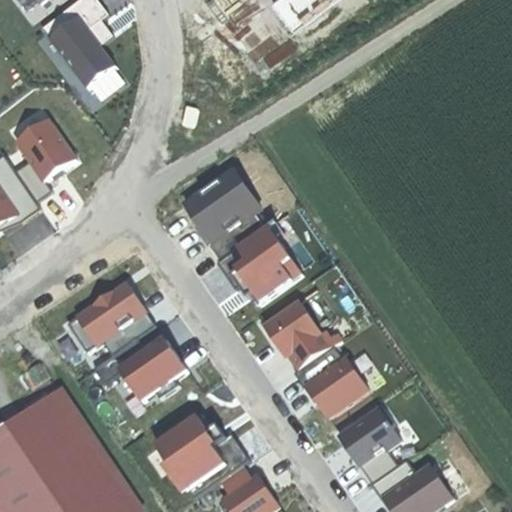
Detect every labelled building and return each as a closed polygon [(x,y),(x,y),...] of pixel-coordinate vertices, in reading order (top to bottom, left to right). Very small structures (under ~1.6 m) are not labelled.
[(111,15),(99,0),(84,0),(50,26),(93,83),(117,65),(101,44),(114,35),(103,21),(111,15)] [(86,161),(57,120),(26,143),(55,183),(86,161)] [(17,174),(6,158),(0,162),(0,228),(37,203),(17,174)] [(36,162),(17,174),(37,203),(55,191),(36,162)] [(214,247),(270,210),(244,172),(188,209),(214,247)] [(304,266),(277,228),(228,262),(255,300),(304,266)] [(155,315),(137,284),(84,316),(89,324),(103,347),(108,343),(155,315)] [(348,325),(323,292),(272,329),(301,368),(335,344),(331,338),(348,325)] [(163,328),(155,315),(108,343),(116,357),(163,328)] [(91,354),(103,347),(89,324),(77,331),(91,354)] [(194,370),(172,337),(117,372),(139,405),(194,370)] [(347,359),(335,344),(301,368),(299,370),(336,420),(376,391),(351,356),(347,359)] [(18,377),(26,392),(54,378),(46,362),(18,377)] [(143,511),(63,391),(24,417),(86,511),(143,511)] [(411,439),(391,408),(345,437),(364,468),(391,452),(411,439)] [(0,433),(0,511),(86,511),(24,417),(0,433)] [(223,440),(206,417),(160,449),(196,499),(251,461),(232,434),(223,440)] [(401,468),(391,452),(364,468),(374,484),(401,468)] [(392,498),(425,476),(417,463),(380,488),(388,501),(392,498)] [(223,485),(232,498),(257,479),(247,466),(223,485)] [(443,511),(462,500),(439,467),(425,476),(392,498),(401,511),(443,511)] [(229,511),(280,511),(287,507),(263,475),(257,479),(232,498),(224,504),(229,511)]
